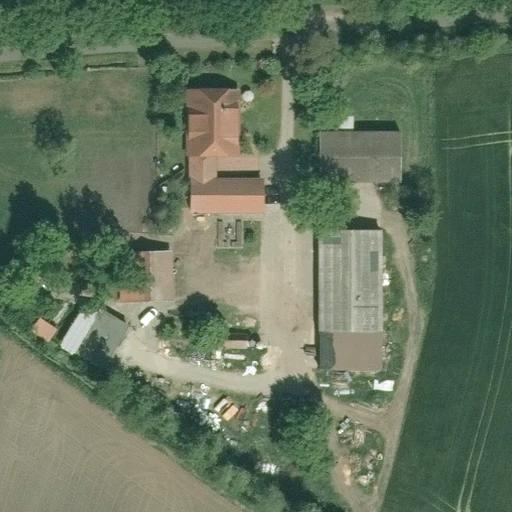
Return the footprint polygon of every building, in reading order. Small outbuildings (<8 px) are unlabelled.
[(237,84),(181,83),(179,212),(256,213),(256,182),(213,182),(213,162),(236,163),(237,84)] [(308,129),(305,183),(393,187),(396,140),(346,137),(347,121),(323,120),(322,130),(308,129)] [(374,235),(308,235),(307,375),(374,375),(374,235)] [(118,257),(118,302),(149,302),(148,257),(118,257)] [(108,369),(132,325),(103,309),(78,352),(108,369)] [(44,318),(35,330),(52,341),(60,329),(44,318)]
